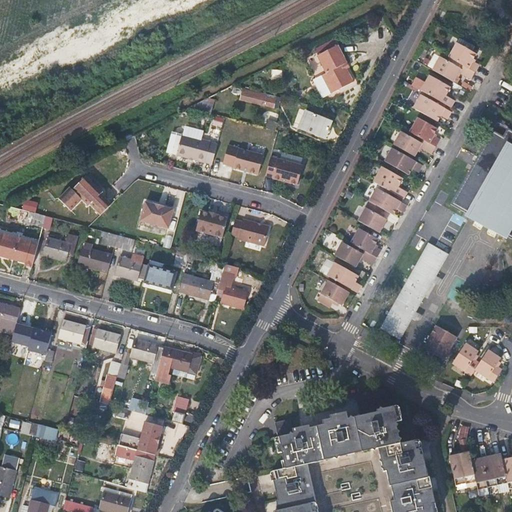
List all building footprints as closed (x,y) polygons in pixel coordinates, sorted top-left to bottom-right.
[(479,72),(482,66),(476,62),(481,54),(461,43),(453,57),(467,65),(479,72)] [(343,66),(347,64),(338,46),(318,58),(327,75),(323,77),(324,80),(332,93),(333,95),(354,83),(347,70),(346,71),(343,66)] [(437,69),(444,57),(438,53),(431,65),(437,69)] [(474,80),(479,72),(467,65),(465,69),(444,57),(437,69),(437,70),(457,82),(463,73),(474,80)] [(420,76),(415,84),(455,107),(458,101),(449,96),(454,88),(433,76),(430,82),(420,76)] [(332,93),(324,80),(317,84),(324,97),(332,93)] [(476,87),(466,82),(464,86),(474,91),(476,87)] [(284,100),(246,90),(243,101),(282,110),(284,100)] [(425,95),(417,108),(441,122),(445,115),(451,118),(455,111),(425,95)] [(197,103),(187,109),(212,115),(213,108),(197,103)] [(310,113),(303,130),(325,140),(332,123),(310,113)] [(214,124),(221,126),(223,118),(215,116),(214,124)] [(422,117),(413,132),(427,140),(439,147),(443,141),(436,137),(441,129),(422,117)] [(272,121),(270,130),(277,131),(279,122),(272,121)] [(511,165),(506,162),(511,150),(511,132),(504,128),(500,136),(490,130),(448,205),(473,219),(483,202),(507,215),(497,232),(511,240),(511,165)] [(405,132),(397,145),(418,156),(423,147),(435,154),(439,147),(427,140),(425,143),(405,132)] [(177,156),(212,165),(217,145),(182,136),(177,156)] [(231,148),(226,166),(234,168),(235,170),(258,176),(263,157),(231,148)] [(396,148),(388,161),(412,175),(416,169),(422,172),(426,165),(396,148)] [(270,158),(265,178),(298,186),(303,167),(270,158)] [(385,167),(376,182),(407,199),(410,192),(401,187),(405,179),(385,167)] [(102,217),(112,206),(102,196),(103,193),(86,178),(73,192),(90,207),(91,206),(102,217)] [(380,188),(372,201),(386,209),(397,215),(400,209),(406,212),(410,205),(405,202),(380,188)] [(36,211),(37,201),(24,200),(23,209),(36,211)] [(372,201),(361,221),(382,233),(390,219),(383,215),(386,209),(372,201)] [(483,202),(473,219),(472,222),(495,235),(497,232),(507,215),(483,202)] [(154,206),(145,203),(141,222),(168,229),(173,211),(164,209),(164,207),(155,205),(154,206)] [(98,219),(90,211),(82,221),(90,228),(98,219)] [(39,219),(37,226),(44,228),(47,217),(27,212),(27,216),(39,219)] [(200,213),(195,231),(222,238),(226,220),(218,217),(218,216),(209,214),(209,215),(200,213)] [(47,217),(44,228),(50,230),(53,219),(47,217)] [(242,223),(234,221),(230,236),(238,238),(238,240),(265,247),(270,228),(243,221),(242,223)] [(354,243),(368,251),(380,258),(384,251),(378,247),(383,240),(362,228),(354,243)] [(0,256),(26,264),(25,266),(33,268),(39,244),(0,233),(0,256)] [(118,237),(112,235),(104,233),(103,238),(110,240),(109,246),(115,248),(118,237)] [(67,257),(73,259),(79,237),(69,234),(67,243),(49,239),(44,256),(66,262),(67,257)] [(139,242),(118,237),(115,248),(132,252),(134,245),(138,246),(139,242)] [(346,242),(338,256),(359,267),(364,258),(376,265),(380,258),(368,251),(366,254),(346,242)] [(79,265),(108,273),(113,256),(92,250),(94,245),(86,243),(84,248),(83,248),(79,265)] [(428,243),(379,329),(399,340),(448,254),(428,243)] [(190,256),(178,253),(175,264),(187,267),(190,256)] [(121,258),(116,275),(138,281),(139,279),(145,280),(148,266),(142,264),(144,259),(136,256),(135,262),(121,258)] [(223,264),(219,263),(214,283),(212,290),(218,291),(225,265),(223,264)] [(330,276),(360,293),(364,286),(358,282),(361,276),(337,263),(330,276)] [(237,277),(238,269),(225,265),(218,291),(217,295),(223,296),(221,304),(243,309),(248,292),(229,287),(232,276),(237,277)] [(177,273),(148,266),(145,280),(151,282),(150,284),(173,290),(177,273)] [(185,275),(180,292),(209,301),(211,293),(212,290),(214,283),(185,275)] [(344,306),(352,292),(331,280),(320,300),(333,308),(336,302),(344,306)] [(20,310),(0,304),(0,323),(1,324),(0,328),(0,330),(14,334),(16,327),(20,310)] [(48,317),(20,310),(16,327),(43,335),(48,317)] [(63,321),(59,338),(81,344),(86,327),(63,321)] [(460,339),(440,326),(427,347),(447,359),(460,339)] [(92,329),(86,349),(84,356),(94,358),(96,351),(97,349),(93,348),(98,330),(92,329)] [(121,336),(98,330),(93,348),(97,349),(115,354),(121,336)] [(135,340),(131,356),(131,357),(153,363),(150,373),(156,375),(163,349),(157,347),(157,346),(135,340)] [(455,363),(473,375),(477,369),(482,362),(476,358),(480,351),(468,343),(455,363)] [(45,362),(48,350),(41,348),(38,360),(45,362)] [(156,375),(155,381),(169,384),(172,376),(169,375),(171,368),(174,369),(189,373),(187,379),(196,381),(202,358),(164,348),(163,349),(156,375)] [(503,358),(490,349),(482,362),(477,369),(495,381),(504,368),(499,365),(503,358)] [(54,352),(48,350),(45,362),(51,364),(54,352)] [(131,356),(123,354),(122,358),(121,364),(128,366),(131,357),(131,356)] [(113,390),(121,364),(112,362),(101,402),(109,405),(113,390)] [(128,366),(121,364),(113,390),(121,392),(128,366)] [(187,379),(189,373),(174,369),(172,375),(187,379)] [(176,408),(176,410),(185,413),(188,400),(177,397),(174,408),(176,408)] [(311,511),(308,496),(310,495),(303,464),(299,465),(298,458),(317,453),(317,450),(326,448),(327,452),(333,450),(333,448),(349,444),(348,439),(361,436),(363,444),(374,442),(379,468),(383,467),(384,473),(388,472),(390,478),(387,479),(390,494),(386,495),(388,503),(391,503),(393,511),(428,511),(425,498),(429,497),(427,486),(424,486),(423,481),(421,481),(417,466),(422,465),(420,459),(417,460),(413,442),(411,442),(409,434),(395,437),(390,419),(393,417),(389,402),(370,407),(371,409),(356,413),(357,420),(344,424),(341,408),(324,412),(325,414),(317,416),(317,418),(302,421),(302,423),(295,425),(294,420),(286,422),(284,415),(268,419),(270,431),(272,431),(274,440),(272,440),(274,447),(276,446),(279,462),(269,464),(270,472),(267,473),(271,493),(274,492),(276,502),(274,503),(276,510),(274,510),(274,511),(311,511)] [(130,404),(129,410),(146,415),(147,408),(130,404)] [(155,409),(148,407),(147,408),(146,415),(153,417),(155,409)] [(172,422),(182,425),(184,415),(174,412),(172,422)] [(122,435),(118,446),(143,453),(154,456),(155,456),(157,450),(162,427),(145,422),(141,440),(122,435)] [(38,424),(32,423),(29,434),(35,436),(38,424)] [(55,441),(58,430),(38,424),(35,436),(55,441)] [(134,461),(126,488),(144,493),(155,456),(154,456),(143,453),(118,446),(115,456),(134,461)] [(459,452),(466,485),(476,482),(471,457),(470,453),(463,454),(463,451),(459,452)] [(456,456),(449,457),(456,487),(466,485),(459,452),(455,453),(456,456)] [(508,483),(503,460),(501,455),(495,456),(494,452),(490,454),(497,486),(508,483)] [(487,458),(481,459),(487,488),(497,486),(490,454),(487,454),(487,458)] [(511,488),(511,455),(508,456),(509,459),(503,460),(508,483),(508,489),(511,488)] [(476,482),(478,490),(487,488),(481,459),(475,460),(474,457),(471,457),(476,482)] [(0,494),(9,497),(18,460),(9,458),(6,468),(0,466),(0,494)] [(497,486),(499,493),(509,491),(508,489),(508,483),(497,486)] [(34,488),(32,499),(30,507),(24,506),(21,511),(46,511),(48,506),(54,507),(57,508),(57,505),(60,495),(34,488)] [(118,496),(104,492),(99,509),(108,511),(126,511),(131,496),(119,493),(118,496)] [(69,502),(67,511),(69,511),(91,511),(91,510),(81,508),(81,505),(69,502)]
